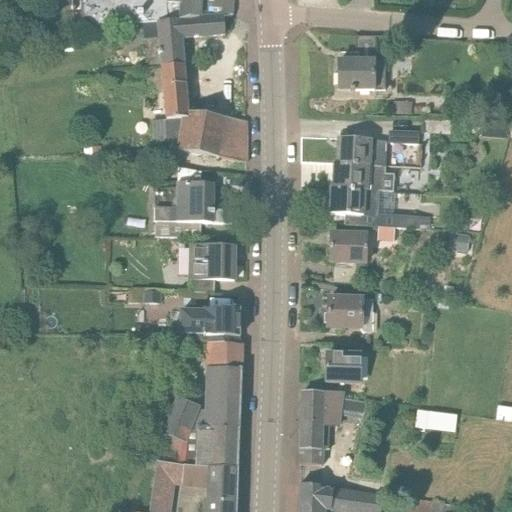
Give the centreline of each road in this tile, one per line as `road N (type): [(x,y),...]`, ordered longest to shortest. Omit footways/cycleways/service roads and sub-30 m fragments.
road 1 (tertiary): [(264,511),(272,294),(267,14)]
road 2 (unclassified): [(267,14),(483,29)]
